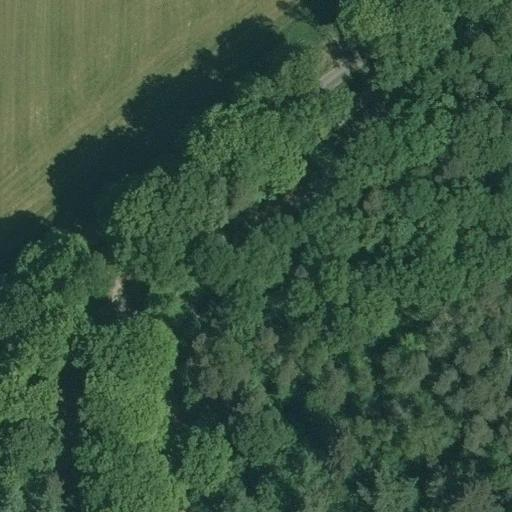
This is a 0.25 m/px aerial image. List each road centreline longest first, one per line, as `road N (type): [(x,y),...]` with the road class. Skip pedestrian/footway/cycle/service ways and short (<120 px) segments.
road 1 (tertiary): [(0,329),(430,0)]
road 2 (track): [(98,253),(110,307),(109,511)]
